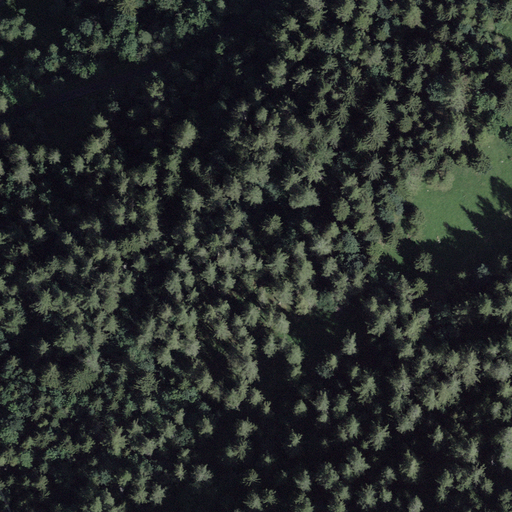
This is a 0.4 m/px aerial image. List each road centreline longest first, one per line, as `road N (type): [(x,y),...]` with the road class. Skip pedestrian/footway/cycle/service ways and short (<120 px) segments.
road 1 (unclassified): [(0,117),(164,63),(267,0)]
road 2 (track): [(511,210),(486,231),(432,308)]
